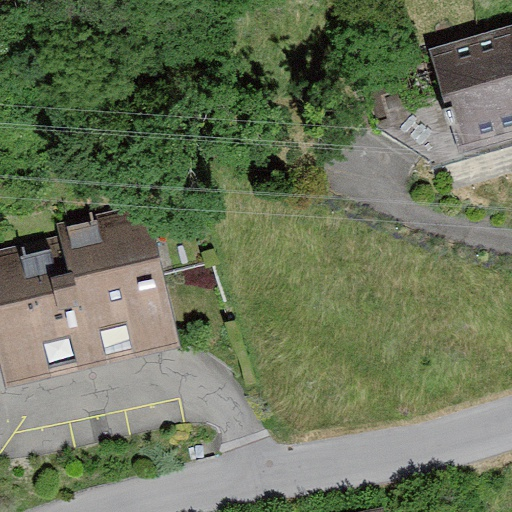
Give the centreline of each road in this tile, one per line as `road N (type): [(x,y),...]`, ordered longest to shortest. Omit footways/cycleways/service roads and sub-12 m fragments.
road 1 (residential): [(113,511),(511,417)]
road 2 (unknown): [(0,425),(167,404),(216,429),(243,482)]
